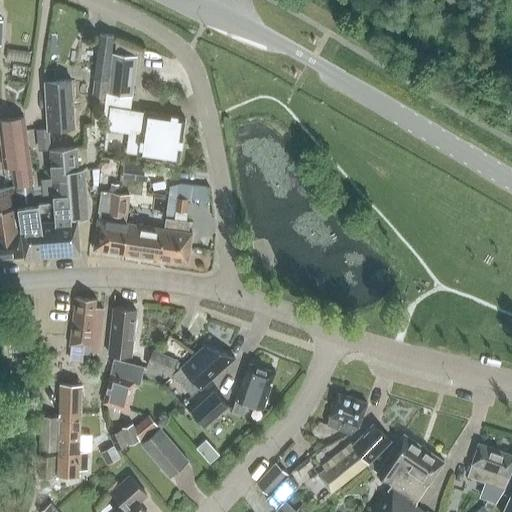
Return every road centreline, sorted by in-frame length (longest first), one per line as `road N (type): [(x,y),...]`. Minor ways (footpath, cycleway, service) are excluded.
road 1 (secondary): [(511,182),(290,49),(181,0)]
road 2 (residential): [(224,293),(222,193),(192,63),(148,26),(85,0)]
road 3 (unclassified): [(224,293),(88,277),(0,285)]
road 4 (residential): [(211,511),(308,399),(335,332)]
road 5 (unclassified): [(511,383),(335,332)]
